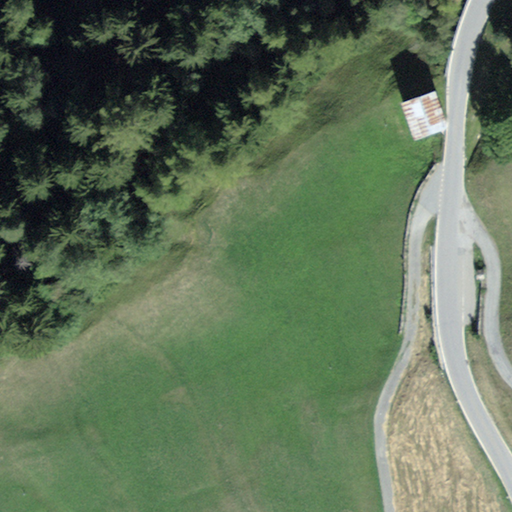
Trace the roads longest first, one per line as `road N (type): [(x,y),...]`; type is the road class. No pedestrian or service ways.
road 1 (tertiary): [(479,0),(459,76),(450,325),(468,398),(511,477)]
road 2 (track): [(454,183),(434,189),(421,213),(409,338),(380,417),(389,511)]
road 3 (track): [(511,378),(491,332),(495,269),(488,248),(452,222)]
